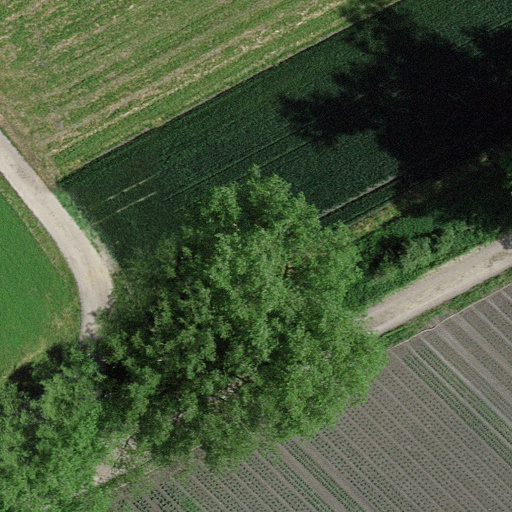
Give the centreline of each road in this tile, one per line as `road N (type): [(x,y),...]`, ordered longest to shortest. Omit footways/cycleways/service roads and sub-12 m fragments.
road 1 (track): [(50,511),(511,270)]
road 2 (track): [(127,362),(0,196)]
road 3 (track): [(0,428),(127,362)]
